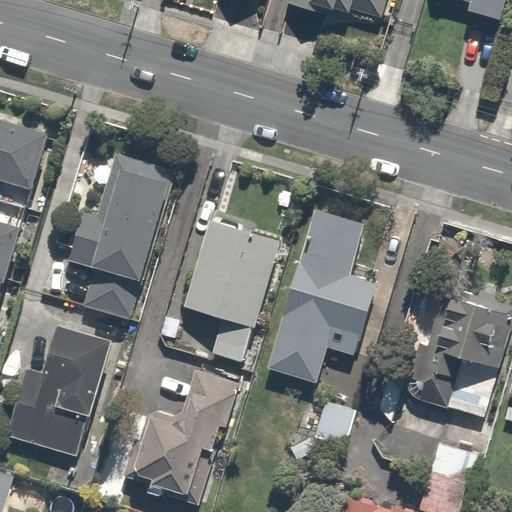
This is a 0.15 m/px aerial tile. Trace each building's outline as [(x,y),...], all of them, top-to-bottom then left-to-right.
[(391,0),(285,0),(284,4),(334,19),(336,13),(383,28),(391,0)] [(511,0),(457,0),(478,6),(474,22),(509,32),(511,22),(511,0)] [(0,357),(63,139),(0,121),(0,357)] [(119,215),(80,208),(69,271),(91,275),(85,306),(146,316),(150,294),(157,295),(175,191),(125,182),(119,215)] [(371,226),(316,211),(273,372),(316,383),(325,349),(367,360),(386,286),(357,278),(371,226)] [(284,245),(213,225),(187,314),(220,324),(210,358),(249,369),(284,245)] [(511,327),(511,266),(450,251),(415,400),(490,418),(511,327)] [(120,362),(40,339),(10,439),(90,462),(120,362)] [(235,386),(189,377),(184,401),(198,404),(194,425),(158,418),(145,485),(214,498),(235,386)] [(363,408),(331,403),(326,437),(358,442),(363,408)] [(313,433),(291,445),(302,466),(324,455),(313,433)] [(421,511),(394,511),(362,505),(360,511),(480,511),(493,455),(437,443),(421,511)]
